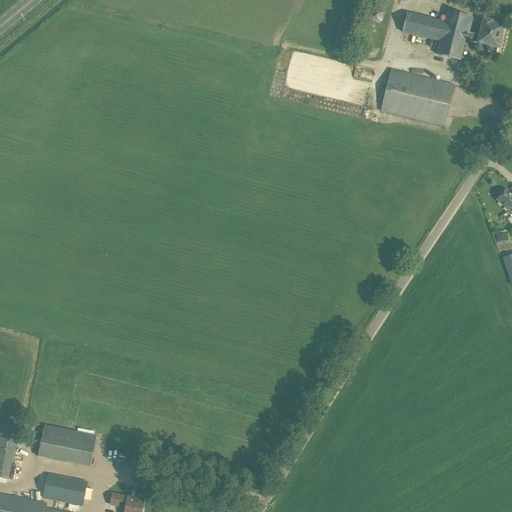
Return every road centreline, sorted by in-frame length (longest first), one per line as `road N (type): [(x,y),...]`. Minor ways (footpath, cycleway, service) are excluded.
road 1 (unclassified): [(261,511),(511,125)]
road 2 (track): [(0,484),(26,490),(32,463),(266,503)]
